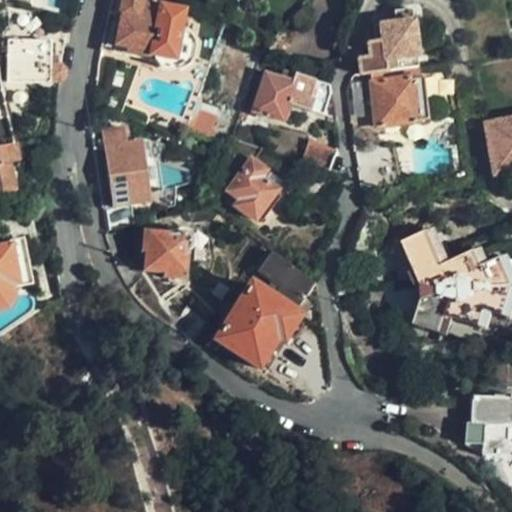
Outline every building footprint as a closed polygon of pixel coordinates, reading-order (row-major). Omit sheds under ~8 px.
[(142,2),(142,0),(123,0),(121,17),(115,48),(151,55),(175,60),(180,29),(182,12),(142,2)] [(37,29),(37,11),(27,9),(23,8),(22,27),(37,29)] [(413,10),(374,13),(373,18),(376,45),(367,46),(368,59),(357,60),(359,74),(369,72),(417,66),(417,64),(419,64),(413,10)] [(121,17),(109,15),(102,50),(114,53),(115,48),(121,17)] [(188,30),(180,29),(175,60),(151,55),(150,60),(156,60),(160,65),(180,70),(193,62),(196,43),(188,30)] [(7,83),(62,84),(63,66),(53,66),(52,43),(7,44),(7,83)] [(150,60),(151,55),(115,48),(114,53),(149,61),(150,60)] [(511,59),(477,66),(495,176),(511,173),(511,59)] [(129,63),(126,72),(138,75),(141,66),(129,63)] [(418,78),(417,66),(369,72),(376,129),(427,120),(421,78),(418,78)] [(138,75),(126,72),(119,96),(131,99),(138,75)] [(286,107),(323,118),(331,93),(311,86),(313,81),(295,75),(292,85),(266,78),(255,113),(282,123),(286,107)] [(243,109),(239,123),(246,126),(250,113),(243,109)] [(187,132),(207,138),(213,118),(200,113),(191,120),(187,132)] [(127,146),(126,130),(102,134),(112,211),(152,205),(151,187),(156,186),(152,161),(147,162),(144,144),(127,146)] [(182,145),(192,149),(196,137),(186,133),(182,145)] [(254,166),(260,151),(232,142),(220,180),(229,187),(227,191),(232,195),(229,202),(253,222),(257,220),(262,224),(282,198),(275,193),(276,191),(259,180),(262,172),(254,166)] [(302,160),(329,171),(335,152),(309,142),(302,160)] [(18,161),(17,145),(16,145),(0,147),(0,191),(11,191),(9,162),(18,161)] [(222,214),(229,202),(232,195),(227,191),(229,187),(220,180),(212,206),(222,214)] [(145,273),(162,273),(162,278),(185,279),(189,247),(194,243),(195,236),(192,232),(186,231),(182,232),(179,236),(146,234),(143,255),(147,255),(145,273)] [(511,305),(511,280),(504,264),(485,273),(475,254),(444,268),(428,235),(404,245),(422,285),(424,301),(416,326),(444,335),(449,319),(484,329),(490,313),(507,318),(511,305)] [(114,236),(107,238),(112,254),(120,252),(114,236)] [(15,302),(14,289),(19,288),(14,249),(0,250),(0,310),(9,310),(15,302)] [(301,309),(318,284),(273,253),(257,278),(301,309)] [(305,319),(257,287),(242,311),(233,325),(225,319),(213,338),(264,371),(282,342),(289,346),(305,319)] [(233,306),(225,319),(233,325),(242,311),(233,306)] [(487,462),(511,464),(511,405),(480,402),(477,433),(489,435),(487,462)]
